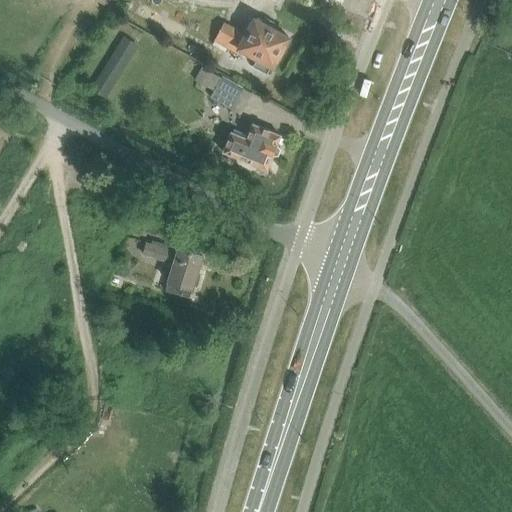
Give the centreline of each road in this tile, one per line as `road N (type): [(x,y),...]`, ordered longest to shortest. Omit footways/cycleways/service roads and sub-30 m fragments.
road 1 (track): [(100,186),(66,172),(48,147),(92,402),(65,445),(0,511)]
road 2 (residential): [(295,246),(0,83)]
road 3 (secondary): [(438,0),(338,269)]
road 4 (secondary): [(338,269),(257,511)]
road 5 (track): [(63,120),(0,229)]
